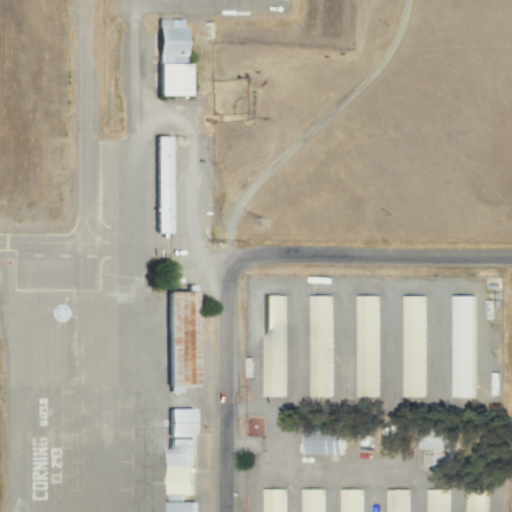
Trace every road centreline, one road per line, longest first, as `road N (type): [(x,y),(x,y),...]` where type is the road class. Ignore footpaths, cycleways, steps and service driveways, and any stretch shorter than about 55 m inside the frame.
road 1 (residential): [(230,274),(227,262),(246,254),(511,256)]
road 2 (residential): [(225,511),(230,274)]
